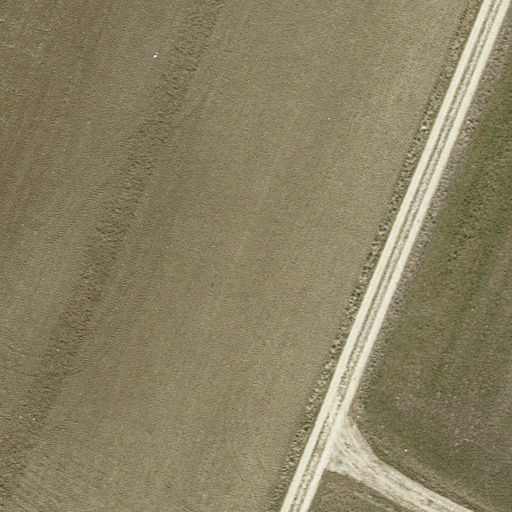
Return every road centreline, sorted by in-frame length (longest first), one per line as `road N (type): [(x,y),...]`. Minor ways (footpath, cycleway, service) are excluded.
road 1 (track): [(502,0),(299,511)]
road 2 (track): [(443,511),(366,458),(338,413)]
